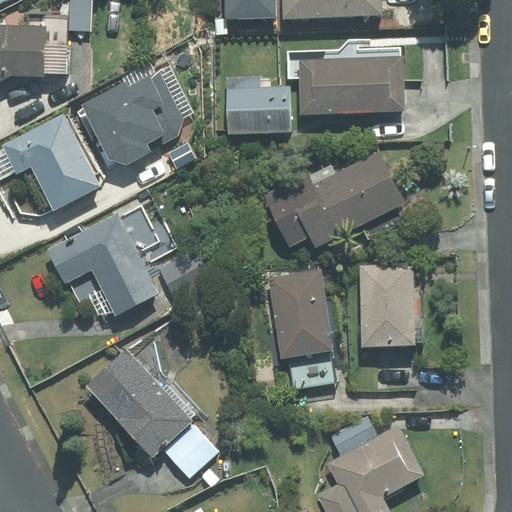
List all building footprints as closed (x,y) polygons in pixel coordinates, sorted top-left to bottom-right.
[(0,0),(0,9),(18,0),(0,0)] [(91,35),(91,0),(67,0),(67,35),(91,35)] [(378,0),(279,0),(280,23),(378,23),(378,0)] [(42,31),(0,28),(0,86),(8,83),(39,84),(42,31)] [(401,64),(297,62),(296,119),(400,120),(401,64)] [(122,83),(80,104),(109,158),(122,164),(149,153),(145,148),(160,138),(165,146),(183,133),(183,122),(158,74),(134,87),(122,83)] [(258,89),(257,77),(219,78),(221,139),(287,137),(286,88),(258,89)] [(79,148),(63,115),(0,145),(0,154),(14,182),(32,174),(52,214),(99,190),(79,148)] [(312,190),(307,181),(255,210),(279,255),(298,245),(306,259),(397,210),(369,159),(312,190)] [(41,254),(58,289),(90,274),(110,317),(158,295),(121,217),(41,254)] [(413,269),(357,268),(356,352),(411,353),(413,269)] [(317,274),(262,282),(275,363),(330,355),(317,274)] [(191,423),(123,350),(79,392),(147,465),(159,454),(191,423)] [(334,391),(334,368),(289,367),(289,391),(334,391)] [(340,458),(328,465),(341,490),(316,502),(321,511),(383,511),(380,504),(425,481),(397,428),(377,439),(340,458)]
